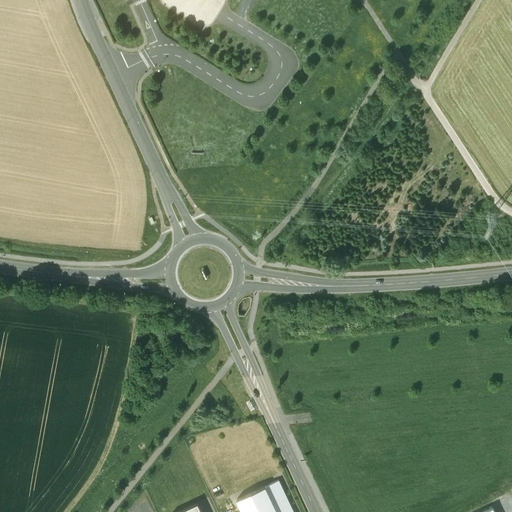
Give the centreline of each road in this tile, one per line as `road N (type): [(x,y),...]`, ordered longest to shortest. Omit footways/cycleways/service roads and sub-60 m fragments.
road 1 (unclassified): [(190,243),(80,0)]
road 2 (secondary): [(329,284),(511,272)]
road 3 (tertiary): [(202,307),(215,316),(276,429)]
road 4 (tertiary): [(276,429),(227,298)]
road 5 (track): [(138,308),(0,292)]
